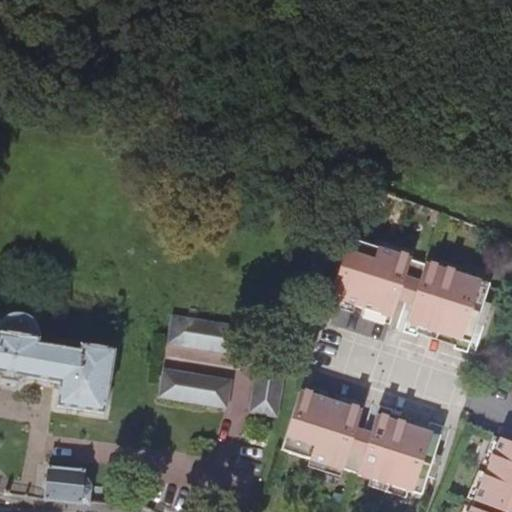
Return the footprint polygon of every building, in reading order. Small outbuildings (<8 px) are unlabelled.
[(492,287),(428,266),(428,267),(414,262),(352,241),(333,300),(340,303),(395,320),(399,309),(401,302),(408,304),(406,311),(399,332),(406,335),(420,339),(423,330),(459,342),(456,351),(470,356),(477,358),(484,337),(477,335),(479,328),(486,330),(490,319),(483,316),(492,287)] [(250,352),(254,324),(173,314),(170,341),(250,352)] [(0,380),(19,384),(27,376),(60,383),(57,407),(106,414),(115,350),(80,345),(80,348),(41,343),(42,337),(41,332),(40,328),(38,324),(35,321),(31,318),(26,315),(20,315),(14,315),(10,315),(4,318),(1,321),(0,322),(0,380)] [(286,357),(261,353),(253,408),(279,411),(286,357)] [(229,405),(233,377),(166,368),(162,396),(229,405)] [(429,436),(392,424),(395,414),(381,410),(374,407),(367,428),(365,435),(358,433),(360,426),(364,415),(309,397),(302,394),(283,453),(345,473),(345,472),(359,477),(359,478),(423,499),(433,470),(440,472),(443,461),(436,459),(439,452),(446,454),(453,433),(445,431),(432,426),(429,436)] [(253,434),(265,438),(270,426),(257,421),(253,434)] [(511,511),(511,446),(502,442),(472,511),(511,511)] [(47,469),(44,501),(91,506),(92,486),(80,471),(47,469)]
